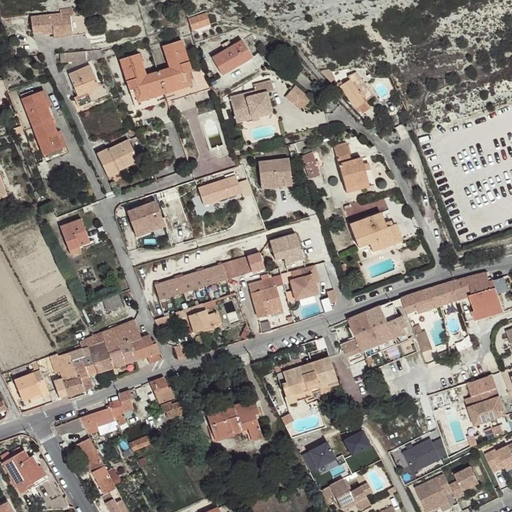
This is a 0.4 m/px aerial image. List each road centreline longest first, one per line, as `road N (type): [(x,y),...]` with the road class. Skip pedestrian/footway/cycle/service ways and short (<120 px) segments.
road 1 (residential): [(173,367),(446,276)]
road 2 (residential): [(284,61),(390,157),(446,276)]
road 3 (residential): [(192,173),(103,205),(126,263)]
road 4 (residential): [(36,418),(173,367)]
